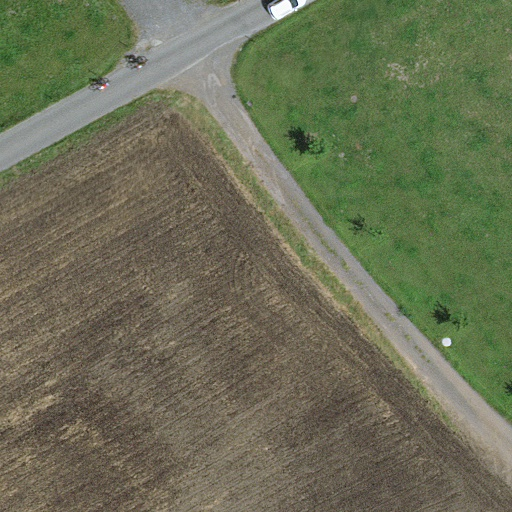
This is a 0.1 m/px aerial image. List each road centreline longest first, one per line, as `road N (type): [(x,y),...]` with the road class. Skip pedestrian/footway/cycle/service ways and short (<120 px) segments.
road 1 (track): [(146,0),(197,46),(311,231),(511,442)]
road 2 (unclassified): [(287,0),(0,158)]
